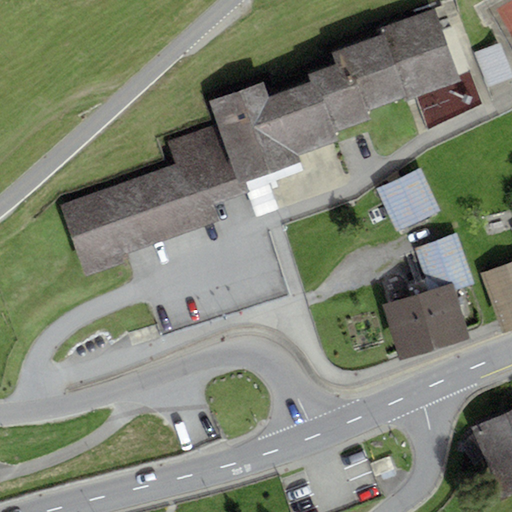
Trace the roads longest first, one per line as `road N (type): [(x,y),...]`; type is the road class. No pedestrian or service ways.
road 1 (unclassified): [(0,416),(68,405),(240,353),(272,368),(313,436)]
road 2 (unclassified): [(234,0),(0,205)]
road 3 (primary): [(48,511),(313,436)]
road 4 (tertiary): [(387,511),(429,461),(431,434),(418,391)]
